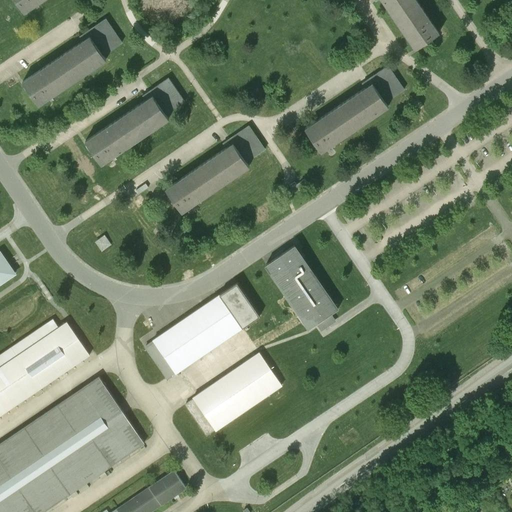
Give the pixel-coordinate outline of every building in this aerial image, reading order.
[(15,0),(24,13),(43,0),(15,0)] [(438,34),(415,0),(381,0),(414,49),(438,34)] [(87,33),(90,37),(23,83),(39,107),(106,61),(103,56),(122,43),(106,20),(87,33)] [(385,103),(403,90),(387,67),(369,79),(372,84),(304,129),(321,153),(388,107),(385,103)] [(150,91),(154,96),(87,141),(102,164),(170,120),(166,114),(184,102),(169,79),(150,91)] [(230,140),(233,145),(167,189),(183,213),(249,169),(246,163),(265,150),(250,127),(230,140)] [(288,186),(293,194),(306,185),(303,181),(295,186),(293,183),(288,186)] [(102,250),(110,244),(104,236),(96,242),(102,250)] [(338,310),(295,247),(267,266),(310,329),(317,324),(321,331),(335,321),(330,315),(338,310)] [(0,285),(14,276),(0,254),(0,285)] [(243,328),(220,295),(153,340),(154,341),(145,347),(167,378),(175,372),(176,373),(243,328)] [(0,415),(90,355),(67,321),(59,327),(54,319),(12,347),(18,355),(0,367),(0,415)] [(282,386),(259,353),(193,398),(194,399),(185,405),(206,436),(215,430),(215,431),(282,386)] [(43,511),(144,443),(99,378),(0,444),(0,511),(43,511)] [(150,511),(186,488),(174,471),(114,511),(150,511)]
